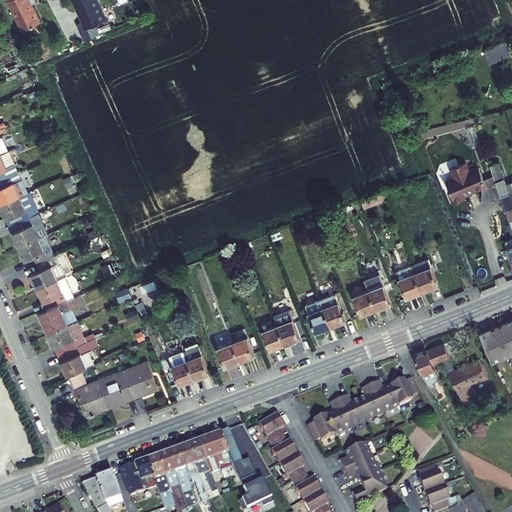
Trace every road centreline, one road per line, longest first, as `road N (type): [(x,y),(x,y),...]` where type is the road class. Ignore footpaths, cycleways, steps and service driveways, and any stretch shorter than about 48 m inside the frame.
road 1 (tertiary): [(511,294),(274,387)]
road 2 (tertiary): [(274,387),(69,468)]
road 3 (residential): [(0,313),(69,468)]
road 4 (residential): [(274,387),(344,511)]
